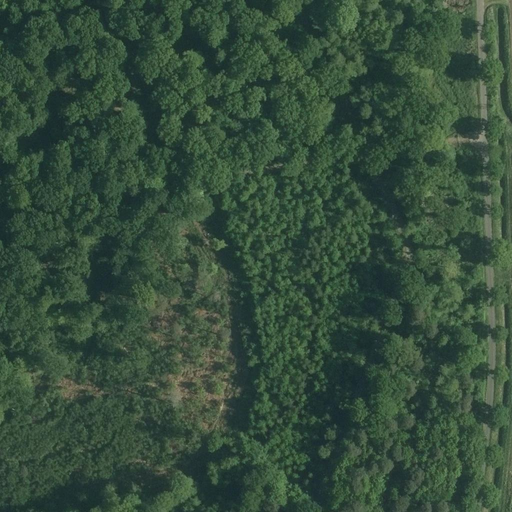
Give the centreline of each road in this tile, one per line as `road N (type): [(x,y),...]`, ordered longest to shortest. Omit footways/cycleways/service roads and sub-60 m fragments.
road 1 (track): [(290,0),(364,159),(0,218)]
road 2 (unclassified): [(477,511),(498,340),(483,0)]
road 3 (track): [(494,250),(412,260),(364,159),(490,139)]
road 4 (track): [(412,260),(318,511)]
